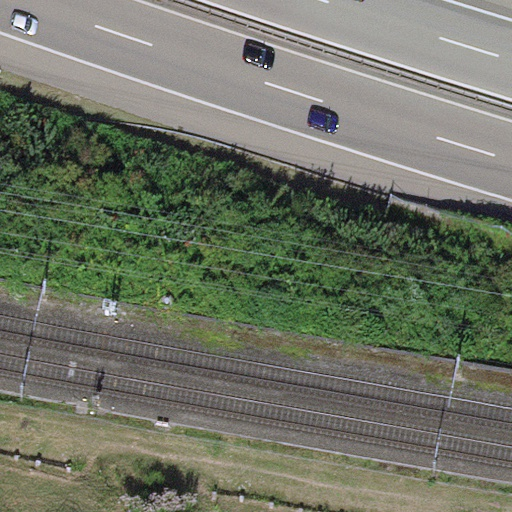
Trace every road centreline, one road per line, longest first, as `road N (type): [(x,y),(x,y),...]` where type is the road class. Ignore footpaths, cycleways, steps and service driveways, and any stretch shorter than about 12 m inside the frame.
road 1 (motorway): [(22,0),(511,159)]
road 2 (motorway): [(511,57),(330,0)]
